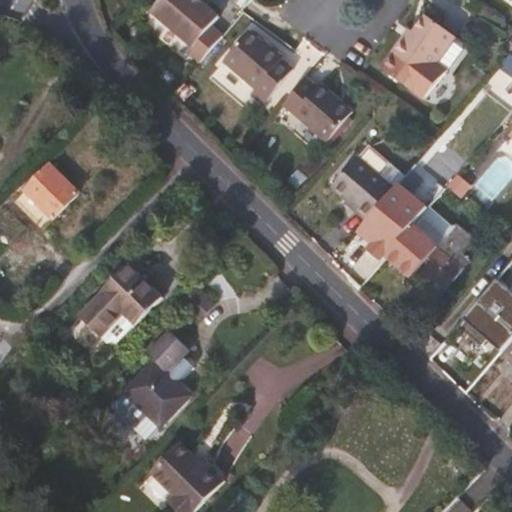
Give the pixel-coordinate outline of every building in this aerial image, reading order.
[(213,29),(221,19),(204,4),(199,0),(170,0),(156,17),(194,48),(188,55),(201,66),(225,39),(213,29)] [(430,80),(460,39),(428,16),(416,34),(410,42),(405,39),(395,54),(430,80)] [(410,42),(416,34),(411,31),(405,39),(410,42)] [(251,33),(226,63),(257,89),(252,95),(265,105),(294,71),(282,61),(284,59),(263,41),(262,43),(251,33)] [(511,74),(511,53),(500,66),(511,74)] [(328,142),(354,112),(323,84),(320,87),(307,77),(284,104),(328,142)] [(395,189),(358,157),(334,186),(359,208),(357,211),(368,221),(395,189)] [(51,165),(25,191),(54,219),(80,192),(51,165)] [(416,223),(426,212),(401,191),(344,255),(356,266),(382,238),(394,248),(416,223)] [(428,232),(442,216),(430,207),(426,212),(416,223),(428,232)] [(0,247),(18,229),(0,209),(0,247)] [(464,268),(438,246),(454,227),(442,216),(428,232),(416,223),(394,248),(388,256),(411,276),(419,266),(446,289),(464,268)] [(356,266),(344,255),(341,253),(336,259),(333,262),(348,274),(356,266)] [(166,296),(132,263),(103,292),(105,294),(81,319),(103,340),(126,316),(137,327),(166,296)] [(511,305),(505,300),(511,291),(511,266),(487,295),(491,298),(472,319),(494,340),(511,320),(511,305)] [(203,317),(214,305),(195,286),(183,298),(203,317)] [(161,427),(192,395),(170,374),(192,352),(171,331),(149,354),(156,360),(125,392),(161,427)] [(183,511),(194,511),(226,480),(208,462),(205,465),(181,443),(152,471),(177,495),(171,501),(183,511)]
